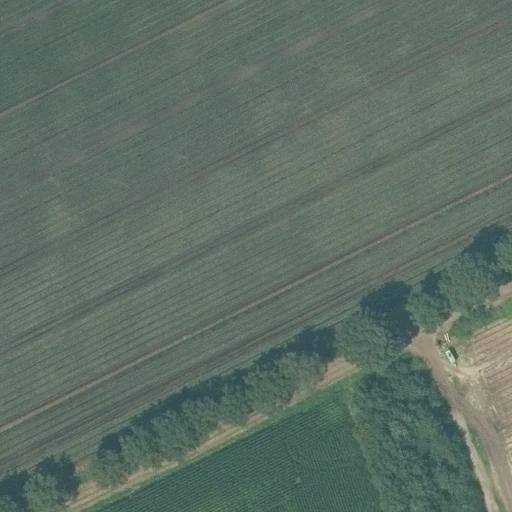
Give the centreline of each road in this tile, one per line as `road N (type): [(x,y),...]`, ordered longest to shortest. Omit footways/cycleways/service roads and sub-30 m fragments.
road 1 (track): [(417,332),(49,511)]
road 2 (track): [(417,332),(478,511)]
